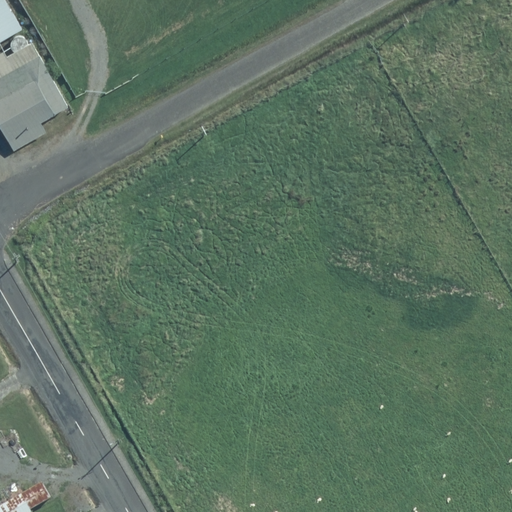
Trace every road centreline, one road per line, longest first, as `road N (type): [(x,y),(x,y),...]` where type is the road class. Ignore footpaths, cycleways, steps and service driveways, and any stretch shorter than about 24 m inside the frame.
road 1 (residential): [(0,211),(361,0)]
road 2 (unclassified): [(0,287),(128,511)]
